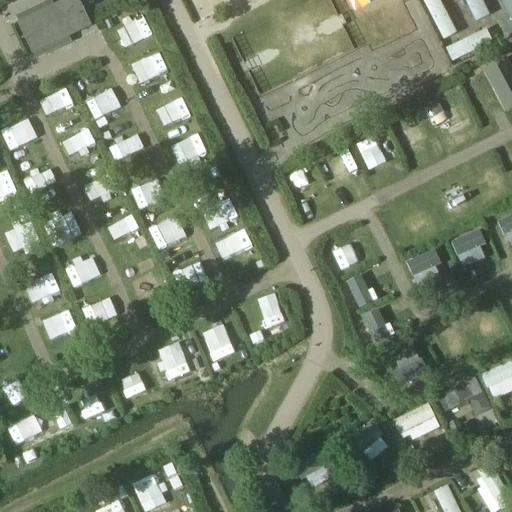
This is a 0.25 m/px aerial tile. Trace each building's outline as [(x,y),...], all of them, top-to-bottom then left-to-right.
[(33,56),(93,27),(79,0),(65,0),(17,23),(33,56)] [(429,7),(437,24),(481,3),(479,0),(423,0),(427,8),(429,7)] [(511,0),(500,0),(511,23),(511,0)] [(150,18),(120,27),(126,47),(156,38),(150,18)] [(455,62),(497,43),(490,28),(448,47),(455,62)] [(162,51),(143,61),(151,76),(156,73),(159,78),(172,71),(162,51)] [(511,74),(505,61),(487,70),(503,101),(511,96),(511,74)] [(180,92),(152,106),(162,125),(190,111),(180,92)] [(115,150),(139,140),(134,126),(109,136),(115,150)] [(36,128),(7,138),(13,154),(41,144),(36,128)] [(201,134),(166,151),(176,170),(210,153),(201,134)] [(47,163),(22,169),(28,192),(52,186),(47,163)] [(0,177),(0,197),(16,194),(12,174),(0,177)] [(96,188),(103,204),(120,197),(113,181),(96,188)] [(423,240),(444,232),(437,214),(417,223),(423,240)] [(511,215),(501,220),(511,244),(511,215)] [(172,216),(149,225),(158,247),(180,239),(172,216)] [(218,257),(252,243),(244,223),(210,237),(218,257)] [(481,230),(453,241),(465,268),(492,257),(481,230)] [(333,255),(342,271),(360,261),(352,245),(333,255)] [(409,261),(425,287),(442,277),(437,269),(446,263),(435,245),(409,261)] [(71,275),(89,269),(82,253),(65,260),(71,275)] [(42,294),(61,285),(54,270),(35,279),(42,294)] [(357,309),(374,304),(365,275),(348,280),(357,309)] [(146,315),(172,304),(166,290),(140,301),(146,315)] [(90,324),(116,314),(110,299),(84,309),(90,324)] [(0,306),(0,329),(8,326),(0,306)] [(383,308),(362,316),(373,344),(394,336),(383,308)] [(232,315),(211,323),(222,350),(242,342),(232,315)] [(180,342),(157,353),(173,384),(195,372),(180,342)] [(401,385),(429,373),(418,348),(390,360),(401,385)] [(137,395),(161,386),(151,359),(127,368),(137,395)] [(493,398),(511,392),(511,362),(485,371),(493,398)] [(0,395),(6,408),(35,396),(24,370),(0,380),(0,395)] [(81,388),(92,418),(115,409),(103,379),(81,388)] [(432,404),(393,419),(403,444),(442,430),(432,404)] [(24,448),(49,439),(45,429),(54,426),(49,410),(15,422),(24,448)] [(371,461),(389,447),(379,435),(362,449),(371,461)] [(511,504),(496,464),(476,472),(483,489),(481,490),(489,511),(499,511),(511,507),(511,504)] [(151,510),(172,501),(158,472),(137,481),(151,510)] [(435,491),(443,511),(462,511),(453,485),(435,491)] [(100,511),(125,511),(120,499),(99,508),(100,511)]
